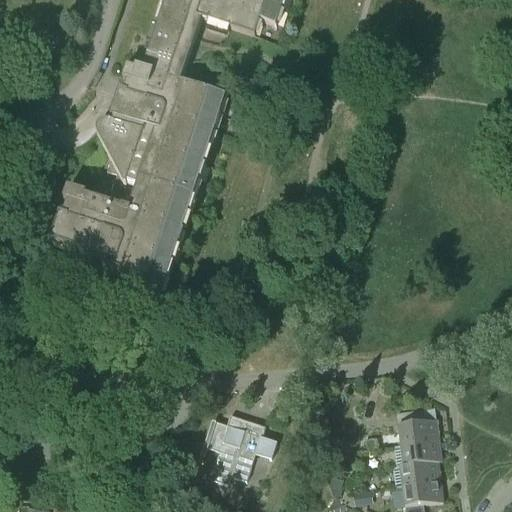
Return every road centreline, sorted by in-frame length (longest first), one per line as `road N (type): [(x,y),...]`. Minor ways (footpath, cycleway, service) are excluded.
road 1 (residential): [(511,325),(419,361),(187,381)]
road 2 (residential): [(0,458),(159,431),(184,407),(187,381)]
road 3 (residential): [(187,381),(134,386),(0,360)]
road 4 (residential): [(0,123),(26,125),(47,115),(76,86),(99,41),(106,0)]
